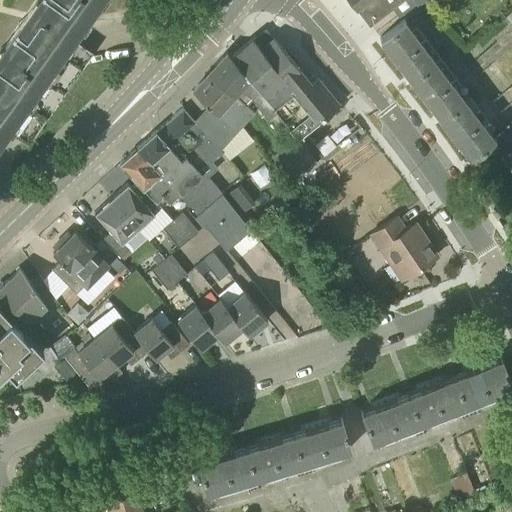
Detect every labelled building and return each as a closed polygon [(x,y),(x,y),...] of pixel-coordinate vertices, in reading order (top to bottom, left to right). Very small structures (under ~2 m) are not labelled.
[(0,0),(0,133),(6,125),(29,141),(84,64),(61,47),(95,0),(0,0)] [(350,0),(369,23),(400,0),(350,0)] [(380,38),(411,78),(439,56),(417,26),(412,29),(404,20),(380,38)] [(277,112),(297,138),(306,132),(340,104),(317,77),(311,82),(273,37),(260,48),(252,38),(231,55),(259,90),(277,112)] [(227,51),(209,71),(246,105),(252,99),(268,119),(277,112),(259,90),(231,55),(227,51)] [(411,78),(441,118),(470,96),(439,56),(411,78)] [(192,89),(193,91),(209,104),(194,118),(193,119),(220,150),(254,112),(246,105),(209,71),(192,89)] [(441,118),(465,149),(471,157),(495,139),(488,130),(493,127),(470,96),(441,118)] [(137,146),(179,194),(189,205),(187,207),(204,228),(206,226),(226,249),(250,229),(221,193),(207,176),(217,168),(211,161),(222,152),(220,150),(193,119),(194,118),(184,106),(155,130),(137,146)] [(306,132),(297,138),(272,158),(280,168),(314,142),(306,132)] [(170,202),(172,200),(179,194),(137,146),(120,162),(139,183),(149,195),(157,202),(163,196),(170,202)] [(241,210),(255,200),(240,180),(227,190),(241,210)] [(127,182),(111,197),(138,227),(158,209),(139,183),(133,188),(127,182)] [(138,227),(111,197),(94,212),(111,230),(103,237),(120,256),(129,249),(122,241),(138,227)] [(182,211),(172,219),(188,239),(198,231),(182,211)] [(395,217),(370,234),(392,266),(395,263),(404,277),(401,279),(401,280),(437,256),(425,239),(421,242),(410,226),(404,230),(395,217)] [(178,247),(188,239),(172,219),(162,227),(178,247)] [(261,229),(267,238),(275,233),(269,224),(261,229)] [(99,254),(96,252),(75,230),(64,241),(62,240),(57,245),(57,248),(53,252),(60,259),(52,268),(76,292),(84,284),(86,285),(107,264),(106,264),(115,255),(107,246),(99,254)] [(350,260),(363,280),(379,270),(367,249),(350,260)] [(201,272),(208,267),(218,280),(228,272),(212,252),(195,265),(201,272)] [(151,269),(159,278),(178,263),(170,253),(151,269)] [(186,273),(178,263),(159,278),(166,288),(186,273)] [(0,293),(26,323),(41,309),(46,304),(45,303),(55,296),(39,274),(30,281),(20,267),(3,283),(5,284),(0,288),(0,293)] [(244,291),(226,305),(225,306),(243,327),(243,328),(249,335),(248,335),(249,336),(262,326),(261,325),(267,321),(244,291)] [(378,302),(392,302),(392,294),(378,293),(378,302)] [(237,332),(243,328),(243,327),(225,306),(226,305),(219,297),(201,312),(219,334),(224,342),(225,343),(238,332),(237,332)] [(0,376),(8,370),(15,378),(43,351),(24,330),(22,331),(11,319),(12,318),(0,304),(0,376)] [(201,312),(195,304),(177,318),(200,348),(200,349),(213,339),(219,334),(201,312)] [(149,350),(134,332),(121,315),(94,337),(116,363),(125,357),(131,364),(149,350)] [(152,317),(134,332),(149,350),(155,358),(165,350),(171,358),(189,344),(171,321),(161,329),(152,317)] [(48,345),(48,346),(58,360),(64,355),(62,353),(74,346),(65,333),(48,345)] [(122,371),(116,363),(94,337),(77,350),(74,346),(62,353),(64,355),(88,385),(98,377),(98,378),(108,370),(114,378),(122,371)] [(468,409),(483,403),(504,395),(501,389),(511,385),(501,357),(454,375),(468,409)] [(468,409),(454,375),(408,394),(421,427),(423,427),(420,420),(428,417),(431,424),(468,409)] [(421,427),(408,394),(361,412),(372,439),(383,436),(385,441),(421,427)] [(342,419),(332,422),(294,433),(304,467),(341,456),(339,450),(350,447),(342,419)] [(304,467),(294,433),(246,448),(256,482),(257,481),(255,475),(265,472),(267,478),(304,467)] [(246,448),(208,459),(198,462),(206,490),(218,486),(219,493),(256,482),(246,448)] [(477,496),(467,471),(450,478),(460,502),(477,496)] [(143,511),(139,498),(155,493),(151,483),(106,496),(110,511),(143,511)] [(412,511),(423,511),(420,503),(410,507),(412,511)]
